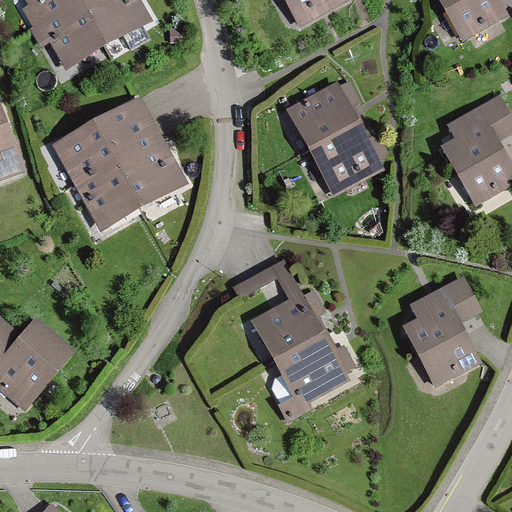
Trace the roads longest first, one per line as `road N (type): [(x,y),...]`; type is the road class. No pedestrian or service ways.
road 1 (residential): [(203,0),(231,134),(228,185),(189,280),(69,469)]
road 2 (residential): [(69,469),(193,482),(291,511)]
